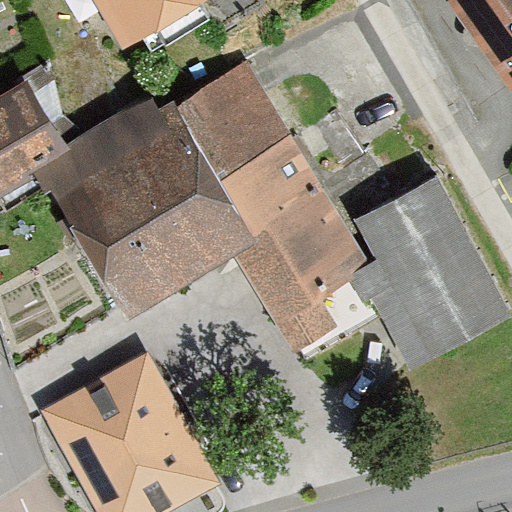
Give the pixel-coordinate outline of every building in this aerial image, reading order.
[(88,0),(108,33),(166,0),(197,0),(212,26),(259,0),(88,0)] [(511,0),(456,0),(511,82),(511,0)] [(350,220),(246,62),(176,110),(165,90),(63,149),(38,163),(129,319),(237,257),(295,351),(337,328),(323,301),(350,280),(377,262),(350,220)] [(26,83),(0,97),(0,183),(38,163),(63,149),(26,83)] [(398,196),(350,220),(377,262),(350,280),(377,320),(412,373),(511,319),(511,317),(436,178),(398,196)] [(148,353),(42,412),(97,511),(168,511),(220,484),(148,353)]
